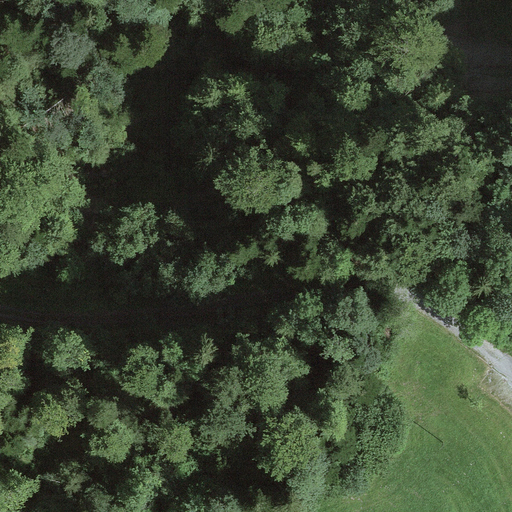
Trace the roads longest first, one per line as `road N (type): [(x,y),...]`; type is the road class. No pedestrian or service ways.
road 1 (track): [(310,285),(118,314),(0,311)]
road 2 (track): [(310,285),(386,287),(452,323),(511,371)]
